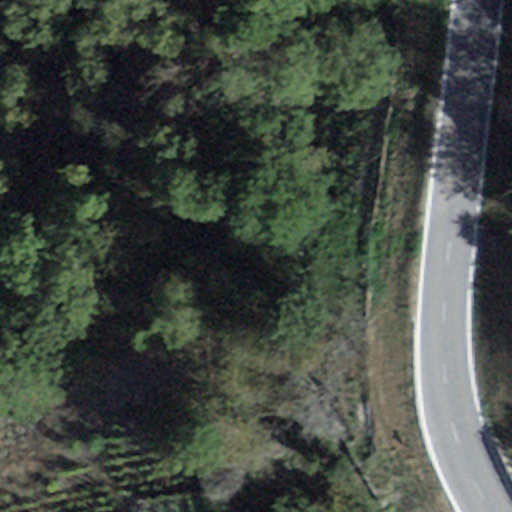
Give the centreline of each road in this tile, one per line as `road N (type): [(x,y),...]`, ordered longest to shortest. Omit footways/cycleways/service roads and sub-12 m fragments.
road 1 (tertiary): [(494,511),(455,436),(448,316),(493,0)]
road 2 (track): [(0,158),(12,67),(4,0)]
